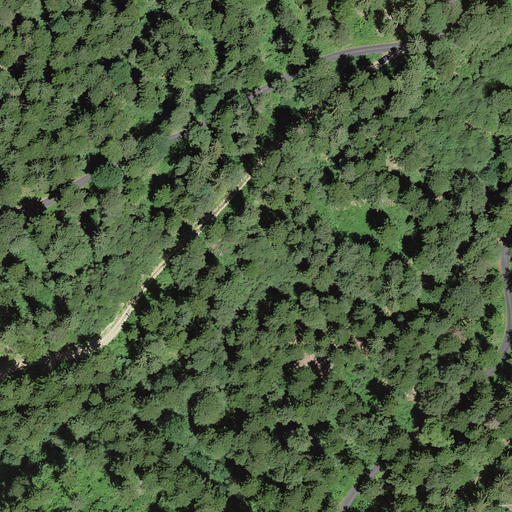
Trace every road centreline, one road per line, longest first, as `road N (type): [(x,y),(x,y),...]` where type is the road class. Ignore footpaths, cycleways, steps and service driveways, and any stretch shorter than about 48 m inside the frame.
road 1 (unclassified): [(0,217),(46,204),(313,65),(443,35),(481,0)]
road 2 (track): [(0,382),(10,367),(62,356),(122,323),(293,116),(381,49)]
road 3 (unclassified): [(511,227),(505,349),(463,400),(361,483),(343,511)]
